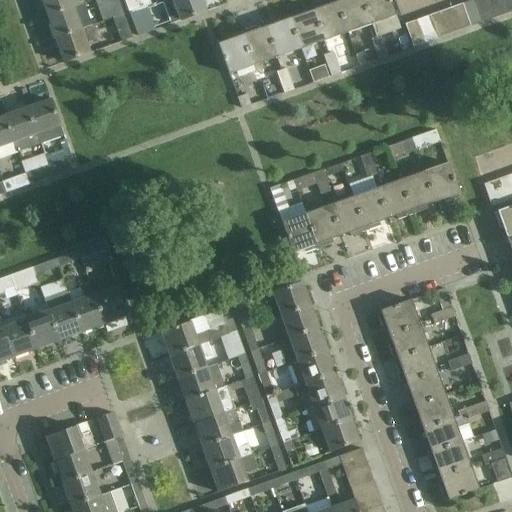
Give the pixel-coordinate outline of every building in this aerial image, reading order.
[(85,5),(82,0),(42,0),(49,18),(73,9),(85,5)] [(124,16),(118,0),(106,0),(114,20),(124,16)] [(141,10),(137,0),(124,0),(130,14),(141,10)] [(206,13),(201,0),(169,0),(163,2),(172,25),(181,22),(206,13)] [(372,26),(362,0),(336,0),(335,1),(347,35),(372,26)] [(390,0),(362,0),(372,26),(396,18),(390,0)] [(494,20),(486,0),(477,0),(474,1),(483,24),(494,20)] [(506,16),(499,0),(486,0),(494,20),(506,16)] [(511,13),(511,0),(499,0),(506,16),(511,13)] [(347,35),(335,1),(322,5),(323,9),(314,12),(325,43),(347,35)] [(483,24),(474,1),(463,5),(471,28),(483,24)] [(85,5),(73,9),(49,18),(57,41),(82,32),(94,27),(85,5)] [(471,28),(463,5),(452,9),(460,32),(471,28)] [(460,32),(452,9),(441,13),(448,36),(460,32)] [(149,34),(141,10),(130,14),(139,38),(149,34)] [(325,43),(314,12),(306,15),(305,11),(288,17),(300,52),(325,43)] [(448,36),(441,13),(429,17),(437,40),(448,36)] [(133,39),(124,16),(114,20),(122,43),(133,39)] [(300,52),(288,17),(274,22),(275,26),(267,29),(278,60),(300,52)] [(437,40),(429,17),(418,22),(426,44),(437,40)] [(426,44),(418,22),(406,26),(414,48),(426,44)] [(98,40),(94,27),(82,32),(57,41),(65,63),(90,54),(86,44),(98,40)] [(278,60),(267,29),(257,32),(256,29),(242,34),(254,68),(278,60)] [(254,68),(242,34),(228,39),(229,42),(219,46),(230,76),(254,68)] [(381,37),(376,39),(371,41),(375,51),(385,47),(381,37)] [(389,57),(385,47),(375,51),(379,61),(389,57)] [(371,51),(356,57),(360,67),(375,62),(371,51)] [(333,54),(329,55),(324,58),(327,67),(337,64),(333,54)] [(341,74),(337,64),(327,67),(331,78),(341,74)] [(286,70),(283,72),(276,74),(280,84),(290,81),(286,70)] [(294,91),(290,81),(280,84),(284,94),(294,91)] [(250,106),(247,96),(238,99),(241,109),(250,106)] [(64,138),(51,102),(28,110),(40,147),(64,138)] [(40,147),(28,110),(5,118),(14,144),(18,155),(40,147)] [(0,148),(14,144),(5,118),(0,119),(0,148)] [(436,132),(412,140),(417,151),(440,143),(436,132)] [(417,151),(412,140),(389,148),(393,160),(417,151)] [(361,159),(364,169),(374,166),(370,155),(361,159)] [(75,168),(71,158),(48,167),(52,177),(75,168)] [(341,166),(344,176),(359,171),(355,161),(341,166)] [(448,165),(433,170),(425,173),(436,204),(444,201),(445,204),(460,199),(448,165)] [(377,176),(374,166),(364,169),(368,179),(377,176)] [(29,185),(52,177),(48,167),(25,175),(29,185)] [(317,185),(326,183),(322,172),(295,181),(299,192),(317,185)] [(427,207),(436,204),(425,173),(401,182),(413,216),(428,210),(427,207)] [(6,193),(29,185),(25,175),(2,183),(6,193)] [(511,201),(511,191),(507,178),(496,182),(504,205),(511,201)] [(413,216),(401,182),(378,190),(388,221),(397,217),(398,221),(413,216)] [(504,205),(496,182),(484,186),(492,209),(504,205)] [(330,193),(326,183),(317,185),(321,196),(330,193)] [(270,190),(274,201),(278,212),(288,209),(284,197),(280,187),(270,190)] [(388,221),(378,190),(354,198),(366,232),(381,227),(380,224),(388,221)] [(366,232),(354,198),(330,207),(341,237),(350,234),(351,238),(366,232)] [(333,240),(341,237),(330,207),(307,215),(319,249),(334,244),(333,240)] [(511,234),(511,208),(494,215),(499,230),(503,229),(506,237),(511,234)] [(319,249),(307,215),(282,224),(294,258),(296,257),(295,254),(303,251),(304,254),(319,249)] [(82,260),(104,252),(101,245),(79,253),(82,260)] [(59,269),(82,260),(79,253),(56,261),(59,269)] [(36,277),(59,269),(56,261),(33,270),(36,277)] [(39,285),(36,277),(33,270),(11,278),(15,288),(16,293),(39,285)] [(3,293),(15,288),(11,278),(0,281),(0,297),(4,296),(3,293)] [(311,306),(303,283),(273,293),(282,317),(311,306)] [(105,325),(95,296),(90,285),(81,289),(85,300),(72,305),(83,333),(105,325)] [(127,317),(117,288),(95,296),(105,325),(127,317)] [(83,333),(72,305),(68,293),(45,302),(46,306),(49,313),(60,342),(83,333)] [(420,325),(411,301),(378,313),(383,328),(387,327),(390,336),(420,325)] [(251,328),(242,304),(235,307),(244,331),(251,328)] [(60,342),(49,313),(46,306),(36,309),(39,317),(26,321),(37,350),(60,342)] [(319,329),(311,306),(282,317),(290,340),(319,329)] [(229,309),(222,312),(227,325),(222,327),(226,338),(230,336),(238,333),(229,309)] [(455,318),(452,309),(442,312),(445,322),(455,318)] [(445,322),(442,312),(431,316),(434,325),(445,322)] [(37,350),(26,321),(24,316),(2,324),(4,330),(14,358),(37,350)] [(0,363),(14,358),(4,330),(2,324),(0,319),(0,363)] [(195,336),(191,323),(162,333),(170,356),(207,344),(210,343),(206,332),(195,336)] [(428,348),(420,325),(390,336),(393,344),(389,346),(395,361),(428,348)] [(259,351),(251,328),(244,331),(252,354),(259,351)] [(327,352),(319,329),(290,340),(293,349),(282,353),(286,366),(298,362),(327,352)] [(246,355),(238,333),(230,336),(238,358),(246,355)] [(213,359),(207,344),(170,356),(178,379),(207,369),(204,362),(213,359)] [(437,373),(428,348),(395,361),(400,375),(404,374),(407,383),(437,373)] [(267,374),(259,351),(252,354),(260,377),(267,374)] [(335,374),(327,352),(298,362),(286,366),(295,389),(306,385),(335,374)] [(254,378),(246,355),(238,358),(246,381),(254,378)] [(472,365),(469,356),(459,359),(462,369),(472,365)] [(462,369),(459,359),(448,363),(452,373),(462,369)] [(215,392),(207,369),(178,379),(186,402),(215,392)] [(445,395),(437,373),(407,383),(410,392),(406,393),(411,407),(445,395)] [(275,396),(267,374),(260,377),(267,398),(275,396)] [(306,385),(275,396),(267,398),(276,421),(283,419),(278,406),(309,395),(314,407),(343,397),(335,374),(306,385)] [(262,401),(254,378),(246,381),(254,403),(262,401)] [(226,388),(215,392),(186,402),(194,425),(223,415),(234,411),(226,388)] [(454,420),(445,395),(411,407),(417,422),(420,421),(424,431),(454,420)] [(352,420),(346,404),(343,397),(314,407),(322,430),(352,420)] [(270,423),(262,401),(254,403),(262,426),(270,423)] [(489,412),(485,403),(475,407),(479,416),(489,412)] [(479,416),(475,407),(465,410),(468,419),(479,416)] [(122,438),(114,415),(96,421),(104,444),(114,441),(122,438)] [(239,422),(227,426),(223,415),(194,425),(202,447),(231,437),(242,433),(239,422)] [(291,441),(283,419),(276,421),(283,444),(291,441)] [(360,443),(352,420),(322,430),(315,432),(319,442),(325,440),(330,454),(360,443)] [(462,443),(454,420),(424,431),(427,439),(423,440),(428,455),(462,443)] [(278,446),(270,423),(262,426),(271,449),(278,446)] [(95,448),(87,424),(46,439),(54,462),(84,452),(95,448)] [(247,445),(235,449),(231,437),(202,447),(210,470),(250,456),(247,445)] [(130,461),(122,438),(114,441),(122,464),(123,464),(130,461)] [(294,450),(291,441),(283,444),(287,453),(294,450)] [(470,466),(462,443),(428,455),(433,469),(437,468),(440,477),(470,466)] [(286,469),(278,446),(271,449),(279,472),(286,469)] [(344,469),(366,461),(362,449),(339,458),(342,466),(344,469)] [(506,459),(502,450),(492,453),(495,463),(506,459)] [(92,474),(84,452),(54,462),(62,485),(92,474)] [(511,479),(511,477),(506,459),(495,463),(492,453),(482,457),(485,466),(491,465),(498,485),(511,479)] [(247,483),(244,475),(256,471),(250,456),(210,470),(218,493),(247,483)] [(327,472),(342,466),(339,458),(324,463),(327,472)] [(138,483),(130,461),(123,464),(131,486),(138,483)] [(348,480),(370,472),(366,461),(344,469),(348,480)] [(479,491),(470,466),(440,477),(443,486),(439,487),(445,503),(479,491)] [(297,482),(313,477),(310,468),(294,474),(297,482)] [(352,492),(374,484),(370,472),(348,480),(352,492)] [(100,497),(92,474),(62,485),(70,508),(100,497)] [(281,488),(297,482),(294,474),(278,480),(281,488)] [(259,496),(275,490),(272,482),(256,487),(259,496)] [(146,506),(138,483),(131,486),(139,509),(146,506)] [(356,503),(378,495),(374,484),(352,492),(355,501),(356,503)] [(246,501),(243,492),(227,498),(230,506),(246,501)] [(116,511),(110,494),(100,497),(70,508),(72,511),(116,511)] [(358,511),(365,511),(382,506),(378,495),(356,503),(358,511)] [(213,511),(230,506),(227,498),(211,504),(213,511)] [(333,511),(332,510),(329,500),(306,508),(307,511),(333,511)] [(358,511),(356,503),(355,501),(332,510),(333,511),(358,511)]
